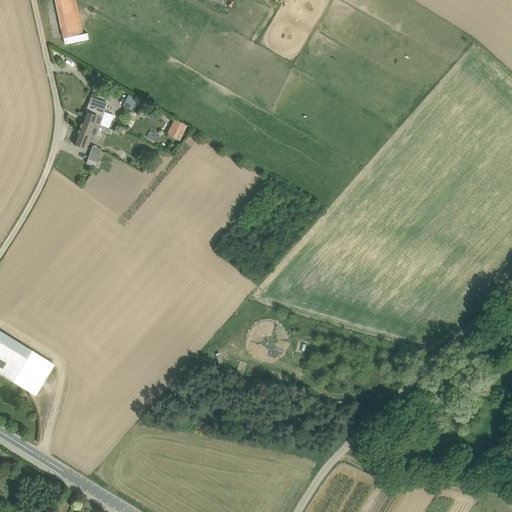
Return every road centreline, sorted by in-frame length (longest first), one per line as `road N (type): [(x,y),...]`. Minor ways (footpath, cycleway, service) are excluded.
road 1 (unclassified): [(296,511),(362,420),(511,277)]
road 2 (unclassified): [(0,257),(38,194),(57,138),(33,0)]
road 3 (track): [(336,455),(511,483)]
road 4 (tertiary): [(126,511),(0,435)]
